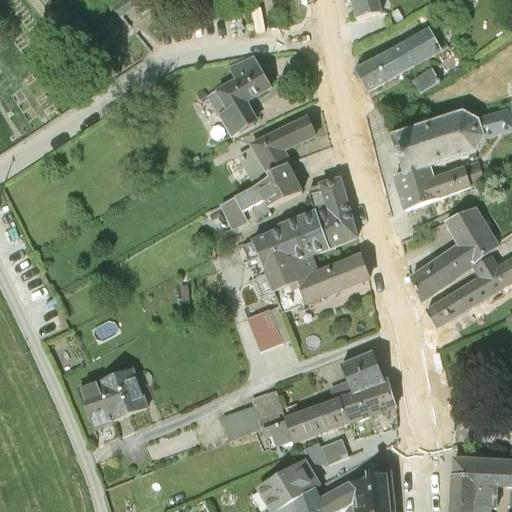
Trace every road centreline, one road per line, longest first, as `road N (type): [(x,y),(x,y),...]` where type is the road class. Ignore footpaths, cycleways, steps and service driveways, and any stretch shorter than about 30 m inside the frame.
road 1 (secondary): [(326,39),(418,392),(427,511)]
road 2 (residential): [(326,39),(166,64),(0,172)]
road 3 (track): [(100,511),(29,336)]
